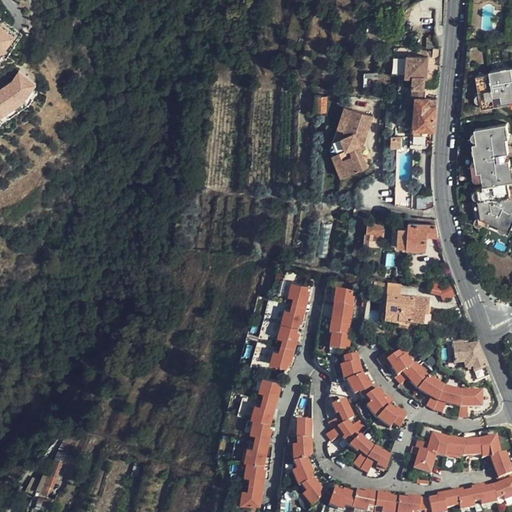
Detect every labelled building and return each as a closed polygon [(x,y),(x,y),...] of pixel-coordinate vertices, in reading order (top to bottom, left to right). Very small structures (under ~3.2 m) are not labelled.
[(11,14),(4,24),(5,26),(0,28),(0,61),(21,47),(17,40),(19,39),(23,32),(28,26),(11,14)] [(28,35),(23,32),(19,39),(17,40),(21,47),(28,35)] [(413,95),(417,96),(427,96),(427,87),(425,86),(426,77),(427,77),(429,56),(409,54),(407,74),(414,75),(413,95)] [(511,65),(486,70),(486,73),(476,75),(482,108),(503,104),(502,100),(511,98),(511,65)] [(0,117),(2,121),(32,101),(27,95),(29,93),(34,87),(38,80),(21,68),(14,79),(15,80),(0,90),(0,117)] [(14,79),(0,88),(0,90),(15,80),(14,79)] [(27,95),(32,101),(38,90),(34,87),(29,93),(27,95)] [(433,127),(435,96),(427,96),(417,96),(414,126),(433,127)] [(354,105),(348,103),(337,131),(343,133),(354,105)] [(376,112),(354,105),(343,133),(347,145),(341,147),(349,171),(369,164),(364,147),(366,146),(364,140),(366,139),(376,112)] [(511,179),(511,164),(510,165),(509,157),(504,158),(502,153),(508,152),(505,137),(507,137),(505,123),(474,128),(477,142),(473,143),(478,169),(473,170),(477,199),(475,200),(479,222),(487,226),(489,220),(511,230),(511,227),(511,194),(508,193),(506,180),(511,179)] [(392,146),(402,146),(402,133),(391,133),(392,146)] [(403,134),(403,145),(410,146),(411,135),(403,134)] [(341,147),(336,149),(343,172),(349,171),(341,147)] [(438,228),(437,222),(408,220),(408,227),(400,226),(399,245),(406,245),(407,246),(426,247),(427,235),(439,235),(438,228)] [(384,222),(367,221),(366,231),(371,232),(370,237),(382,238),(384,222)] [(289,308),(284,327),(295,330),(299,330),(302,318),(306,319),(313,293),(309,292),(311,285),(296,281),(292,296),(297,297),(293,309),(289,308)] [(401,296),(401,284),(387,284),(387,296),(401,296)] [(331,290),(322,333),(333,333),(340,291),(331,290)] [(333,333),(352,336),(358,300),(355,299),(356,294),(340,291),(333,333)] [(415,323),(417,300),(391,297),(388,323),(401,324),(401,326),(408,327),(408,323),(415,323)] [(363,337),(366,318),(359,317),(357,336),(363,337)] [(295,330),(284,327),(281,336),(285,338),(282,351),(277,349),(273,364),(288,368),(290,360),(294,361),(302,335),(298,334),(299,330),(295,330)] [(333,333),(322,333),(319,348),(332,350),(334,336),(332,336),(333,333)] [(351,343),(352,336),(333,333),(332,336),(334,336),(332,350),(344,353),(351,352),(352,343),(351,343)] [(479,350),(477,345),(464,347),(463,344),(452,345),(454,365),(464,363),(465,368),(473,367),(474,372),(472,372),(475,383),(490,378),(479,350)] [(386,365),(394,360),(390,354),(377,362),(382,369),(386,365)] [(373,393),(366,379),(363,381),(355,357),(342,362),(344,367),(339,368),(344,384),(346,383),(354,397),(358,394),(361,401),(364,399),(370,406),(366,409),(376,422),(388,431),(392,427),(399,432),(405,418),(396,411),(394,414),(387,409),(381,402),(383,400),(376,391),(373,393)] [(399,357),(394,360),(386,365),(396,380),(401,377),(408,383),(418,393),(431,402),(438,405),(446,408),(460,411),(469,411),(482,412),(483,394),(461,393),(445,390),(429,381),(415,367),(413,369),(406,358),(402,361),(399,357)] [(401,377),(396,380),(393,382),(400,389),(408,383),(401,377)] [(269,431),(280,391),(278,391),(280,384),(265,379),(261,392),(265,393),(261,408),(257,407),(253,421),(256,421),(252,437),(255,438),(252,451),(249,450),(244,466),(247,467),(245,482),(251,483),(249,495),(243,494),(241,511),(250,511),(258,511),(258,507),(262,508),(267,473),(263,472),(274,432),(269,431)] [(438,405),(431,402),(427,410),(435,414),(438,405)] [(438,405),(435,414),(445,417),(446,408),(438,405)] [(338,419),(339,423),(343,430),(337,434),(342,441),(344,443),(343,444),(350,452),(358,458),(359,457),(363,460),(369,464),(376,468),(380,470),(379,471),(388,475),(393,461),(376,453),(359,441),(349,426),(352,423),(344,406),(330,412),(335,420),(338,419)] [(343,430),(339,423),(327,428),(332,438),(337,434),(343,430)] [(57,461),(67,465),(71,467),(76,455),(73,453),(82,432),(72,427),(57,461)] [(299,454),(298,428),(292,428),(287,457),(285,475),(282,499),(294,501),(300,496),(295,480),(299,478),(296,470),(294,455),(299,454)] [(312,428),(298,428),(299,454),(294,455),(296,470),(299,478),(295,480),(300,496),(303,494),(308,500),(304,503),(309,511),(317,511),(327,504),(324,501),(327,498),(314,487),(313,483),(316,483),(310,467),(312,466),(312,463),(314,463),(312,449),(312,428)] [(337,434),(332,438),(328,441),(332,449),(342,441),(337,434)] [(499,480),(511,475),(511,468),(506,454),(501,456),(493,437),(477,441),(462,443),(447,441),(430,438),(428,447),(426,457),(437,460),(444,461),(445,459),(462,460),(480,458),(481,461),(491,459),(499,480)] [(426,457),(428,447),(417,445),(414,455),(419,456),(426,457)] [(419,456),(414,455),(411,454),(409,461),(417,463),(419,456)] [(437,460),(426,457),(419,456),(417,463),(413,478),(430,483),(437,460)] [(369,464),(363,460),(355,471),(363,475),(369,464)] [(52,496),(67,465),(57,461),(43,492),(52,496)] [(370,480),(376,468),(369,464),(363,475),(370,480)] [(502,487),(511,482),(511,475),(499,480),(502,487)] [(511,501),(511,482),(502,487),(495,489),(489,491),(488,487),(473,491),(474,494),(469,495),(468,492),(436,500),(436,503),(431,505),(432,511),(454,511),(462,510),(462,511),(477,511),(478,511),(477,506),(483,505),(484,510),(499,506),(498,503),(505,500),(507,504),(511,501)] [(50,509),(53,498),(39,494),(36,505),(50,509)] [(423,511),(424,503),(407,503),(406,505),(397,505),(397,502),(380,501),(364,499),(363,503),(358,502),(343,497),(342,500),(336,498),(331,511),(423,511)]
